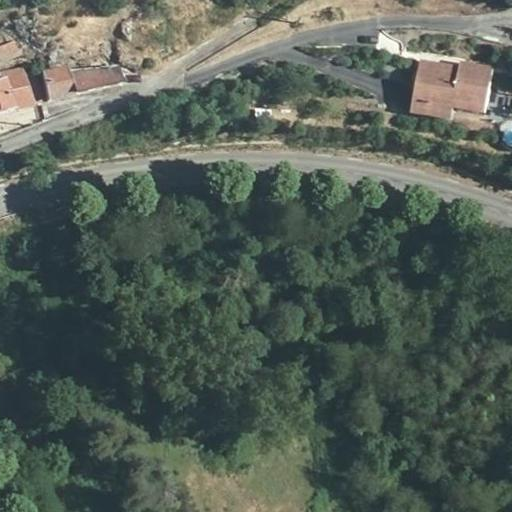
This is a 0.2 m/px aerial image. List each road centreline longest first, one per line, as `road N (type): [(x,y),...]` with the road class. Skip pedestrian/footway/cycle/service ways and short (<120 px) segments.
road 1 (unclassified): [(0,197),(142,165),(235,156),(340,167),(511,211)]
road 2 (residential): [(278,44),(368,21),(455,21)]
road 3 (residential): [(295,0),(140,88)]
road 4 (residential): [(140,88),(0,151)]
road 5 (residential): [(140,88),(278,44)]
road 6 (residential): [(278,44),(394,89)]
